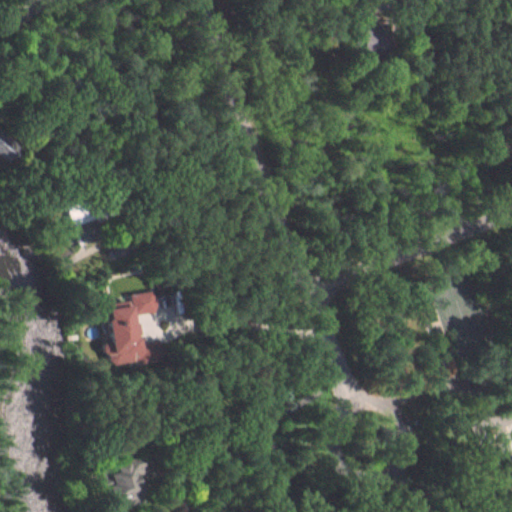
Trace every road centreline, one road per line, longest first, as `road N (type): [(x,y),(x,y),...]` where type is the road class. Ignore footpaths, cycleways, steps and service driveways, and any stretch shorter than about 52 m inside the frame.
road 1 (residential): [(296,291),(194,0)]
road 2 (residential): [(511,208),(296,291)]
road 3 (residential): [(296,291),(393,478)]
road 4 (residential): [(411,483),(393,478),(371,511),(457,511),(434,486),(411,483)]
